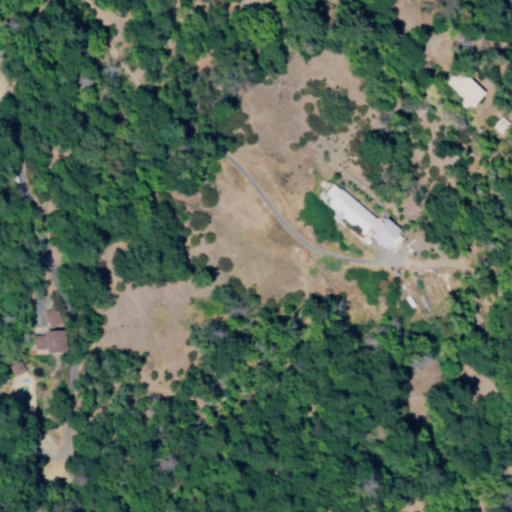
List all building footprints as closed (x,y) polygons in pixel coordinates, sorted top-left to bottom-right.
[(374,218),(331,183),(322,193),(328,198),(323,204),(333,212),(332,213),(360,236),(374,218)] [(368,237),(382,249),(398,231),(383,219),(368,237)] [(405,283),(420,317),(450,303),(439,279),(424,285),(419,276),(405,283)] [(56,331),(28,334),(30,351),(40,350),(40,355),(58,353),(56,331)] [(7,366),(15,387),(31,381),(22,360),(7,366)]
